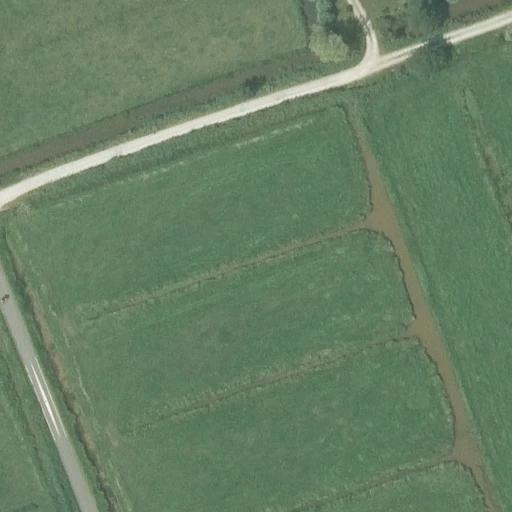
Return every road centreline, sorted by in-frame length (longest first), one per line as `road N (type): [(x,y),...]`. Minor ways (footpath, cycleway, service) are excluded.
road 1 (track): [(0,198),(511,19)]
road 2 (unclassified): [(90,511),(0,285)]
